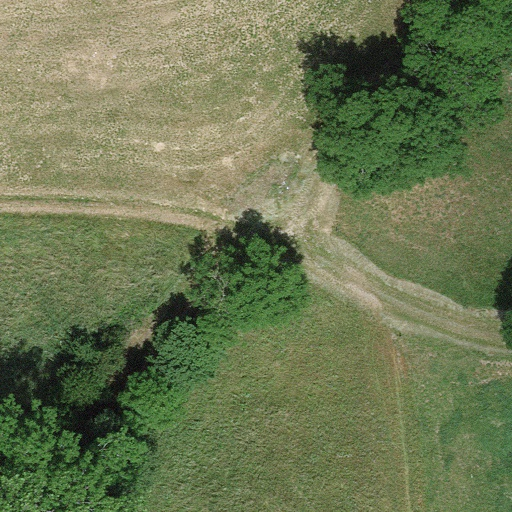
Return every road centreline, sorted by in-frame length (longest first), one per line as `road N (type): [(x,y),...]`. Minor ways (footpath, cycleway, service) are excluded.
road 1 (track): [(46,511),(85,435),(167,320),(498,0)]
road 2 (track): [(511,337),(430,316),(262,233),(115,204),(0,208)]
